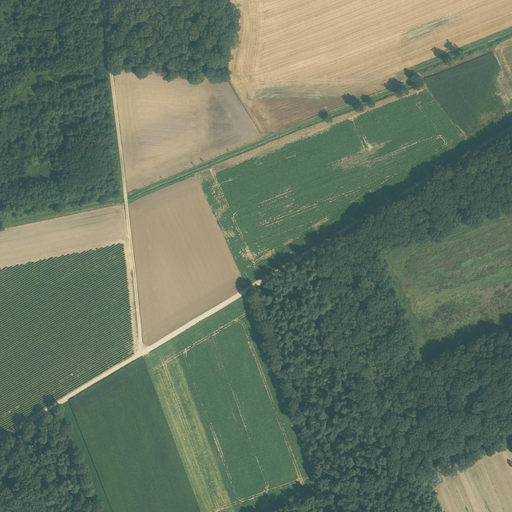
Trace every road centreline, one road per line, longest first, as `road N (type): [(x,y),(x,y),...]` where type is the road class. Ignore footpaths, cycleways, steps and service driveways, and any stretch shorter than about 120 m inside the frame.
road 1 (track): [(511,130),(0,440)]
road 2 (track): [(103,0),(142,351)]
